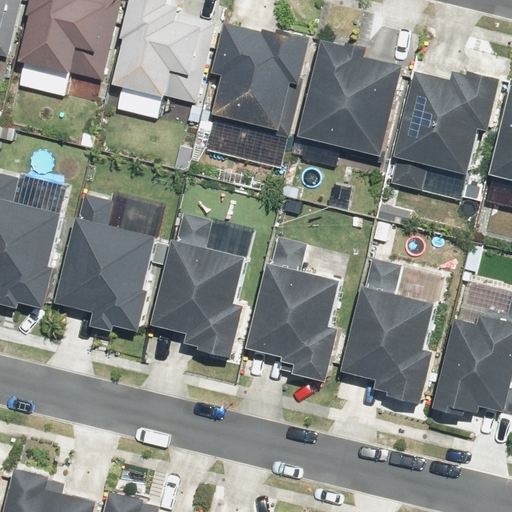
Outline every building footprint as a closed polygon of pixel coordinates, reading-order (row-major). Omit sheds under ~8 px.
[(0,0),(0,56),(13,59),(26,0),(0,0)] [(74,75),(107,82),(126,0),(125,0),(39,0),(35,18),(38,19),(28,63),(29,64),(24,87),(69,97),(74,75)] [(173,98),(201,105),(221,24),(186,15),(188,9),(175,6),(176,0),(138,0),(129,41),(132,41),(121,88),(172,100),(173,98)] [(239,121),(286,133),(299,85),(308,87),(320,40),(286,31),(285,35),(270,31),(270,34),(233,25),(220,76),(230,78),(219,121),(238,126),(239,121)] [(353,48),(330,42),(306,139),(389,159),(412,68),(374,59),(376,50),(354,45),(353,48)] [(422,73),(396,186),(466,202),(472,177),(476,178),(487,132),(497,134),(509,81),(476,74),(476,77),(461,73),(458,82),(422,73)] [(511,113),(496,177),(511,180),(511,113)] [(27,305),(53,311),(63,270),(57,268),(70,216),(19,203),(25,180),(0,173),(0,290),(5,292),(1,305),(26,311),(27,305)] [(90,196),(62,305),(101,315),(98,328),(120,334),(122,328),(147,334),(171,240),(114,226),(119,203),(90,196)] [(188,214),(159,327),(195,336),(192,348),(240,361),(253,308),(242,306),(254,260),(211,249),(218,222),(188,214)] [(275,265),(254,350),(290,359),(287,371),(301,375),(301,376),(334,384),(347,331),(337,329),(349,283),(307,272),(313,245),(283,238),(277,265),(275,265)] [(396,399),(429,407),(442,354),(432,351),(444,306),(443,306),(400,295),(407,267),(378,259),(349,373),(385,382),(383,391),(397,395),(396,399)] [(439,410),(472,419),(473,413),(486,416),(488,408),(511,414),(511,315),(511,316),(490,310),(486,326),(463,320),(439,410)] [(103,511),(105,505),(55,492),(58,479),(23,470),(12,511),(103,511)] [(0,507),(8,475),(0,472),(0,507)] [(150,511),(153,502),(117,493),(112,511),(150,511)]
